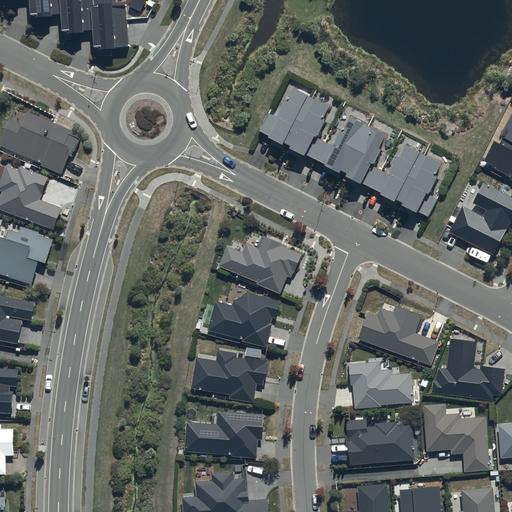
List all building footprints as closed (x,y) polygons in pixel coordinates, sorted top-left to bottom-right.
[(1,0),(2,6),(14,5),(13,1),(23,1),(22,0),(32,0),(34,28),(47,27),(47,22),(56,22),(56,17),(63,17),(65,43),(79,42),(79,36),(86,36),(85,32),(96,31),(97,58),(110,57),(110,51),(117,51),(116,47),(129,46),(126,8),(112,9),(111,0),(1,0)] [(330,108),(295,90),(280,119),(271,115),(262,132),(271,137),(270,139),(273,141),(271,144),(300,159),(302,155),(306,157),(306,155),(327,166),(326,167),(330,169),(328,173),(357,188),(359,183),(362,185),(363,184),(383,194),(382,196),(385,198),(383,201),(413,216),(415,212),(418,214),(418,212),(428,217),(437,199),(430,195),(439,178),(437,177),(443,165),(407,146),(391,176),(374,166),(382,151),(379,150),(386,136),(351,118),(345,129),(347,130),(346,133),(342,131),(334,147),(317,139),(326,121),(324,120),(330,108)] [(11,119),(0,145),(42,164),(41,167),(62,176),(71,155),(73,156),(75,152),(76,153),(82,139),(72,135),(73,131),(29,112),(24,124),(11,119)] [(511,115),(502,136),(505,138),(501,146),(495,143),(487,159),(482,157),(478,165),(486,169),(489,164),(494,166),(493,168),(511,177),(509,179),(511,180),(511,115)] [(49,179),(20,167),(18,171),(7,166),(0,184),(0,191),(4,193),(0,201),(0,208),(54,230),(63,209),(41,200),(49,179)] [(511,220),(511,196),(483,182),(473,203),(487,210),(483,216),(462,206),(448,232),(495,255),(511,220)] [(0,274),(33,286),(41,263),(47,265),(55,241),(40,236),(41,233),(23,227),(21,233),(12,230),(11,232),(0,227),(0,274)] [(243,253),(227,247),(219,267),(258,283),(258,284),(281,293),(288,276),(292,277),(294,272),(295,272),(302,256),(281,247),(282,244),(263,237),(258,249),(247,244),(243,253)] [(233,307),(216,303),(209,330),(244,340),(244,341),(267,347),(273,324),(271,324),(273,318),(276,319),(280,303),(248,294),(234,301),(233,307)] [(36,303),(0,296),(0,341),(19,345),(23,322),(8,319),(8,316),(33,321),(36,303)] [(422,316),(396,307),(394,314),(380,309),(378,316),(369,313),(359,339),(431,366),(439,343),(415,334),(422,316)] [(477,343),(451,340),(448,370),(439,369),(437,382),(434,381),(432,393),(493,401),(493,395),(499,396),(502,393),(505,370),(481,367),(480,371),(474,370),(477,343)] [(217,361),(197,358),(192,389),(231,395),(230,399),(254,403),(257,385),(263,386),(264,381),(267,381),(270,364),(267,364),(267,361),(245,358),(245,359),(237,358),(237,354),(218,351),(217,361)] [(380,363),(350,365),(350,382),(351,382),(351,385),(354,385),(355,409),(382,407),(382,405),(414,403),(412,374),(393,375),(393,371),(380,371),(380,363)] [(20,372),(0,371),(0,415),(14,416),(16,394),(12,393),(12,388),(19,389),(20,372)] [(445,404),(424,405),(427,452),(452,450),(452,454),(463,453),(465,473),(490,471),(486,418),(460,420),(459,414),(446,415),(445,404)] [(218,425),(187,423),(185,452),(231,455),(231,458),(257,459),(258,440),(263,441),(265,415),(219,412),(218,425)] [(367,420),(347,421),(348,438),(353,438),(353,443),(349,444),(350,465),(415,460),(412,425),(396,426),(396,423),(376,424),(376,427),(367,428),(367,420)] [(0,475),(8,476),(8,457),(15,457),(15,430),(3,430),(3,425),(0,425),(0,475)] [(511,425),(499,426),(501,459),(511,458),(511,425)] [(197,497),(183,498),(182,511),(268,511),(268,500),(250,501),(249,492),(247,492),(247,479),(234,479),(234,473),(212,474),(213,482),(196,483),(197,497)] [(389,511),(388,485),(359,487),(360,511),(355,511),(389,511)] [(441,487),(400,490),(402,511),(444,511),(444,506),(442,506),(441,487)] [(494,511),(493,488),(462,490),(463,511),(494,511)] [(0,511),(8,511),(7,498),(0,498),(0,511)]
